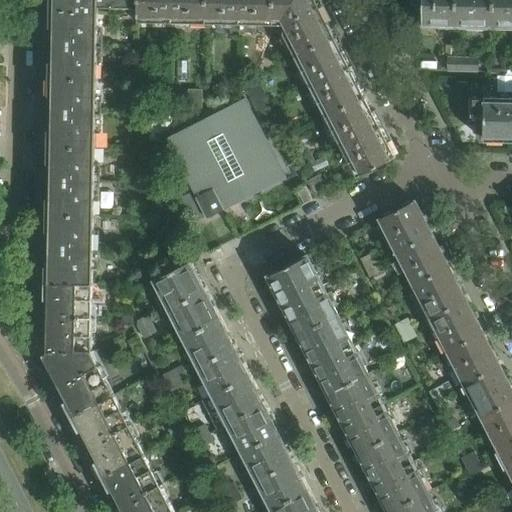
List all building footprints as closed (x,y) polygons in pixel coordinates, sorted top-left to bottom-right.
[(99,12),(100,7),(99,0),(51,0),(52,11),(99,12)] [(175,0),(141,0),(141,8),(141,23),(175,23),(175,0)] [(208,0),(175,0),(175,23),(208,24),(208,0)] [(242,0),(208,0),(208,24),(242,24),(242,0)] [(275,0),(242,0),(242,24),(275,25),(275,0)] [(320,7),(316,0),(275,0),(275,25),(285,25),(320,7)] [(412,0),(414,4),(417,4),(417,8),(419,8),(419,25),(458,26),(459,0),(412,0)] [(459,0),(458,26),(495,27),(495,0),(459,0)] [(511,0),(495,0),(495,27),(511,27),(511,0)] [(336,38),(328,22),(320,7),(285,25),(285,34),(297,57),(336,38)] [(99,46),(99,12),(52,11),(51,27),(55,27),(54,45),(99,46)] [(351,67),(336,38),(297,57),(312,87),(351,67)] [(98,80),(99,50),(99,46),(54,45),(54,63),(51,63),(50,79),(98,80)] [(478,72),(479,58),(457,58),(457,46),(450,46),(450,58),(449,71),(478,72)] [(366,96),(351,67),(312,87),(327,116),(366,96)] [(98,113),(98,95),(98,80),(50,79),(50,95),(53,95),(53,113),(98,113)] [(236,98),(229,84),(215,91),(222,105),(236,98)] [(189,91),(188,113),(202,113),(203,92),(189,91)] [(381,126),(366,96),(327,116),(342,146),(381,126)] [(485,99),(474,98),(473,115),(484,115),(483,122),(485,122),(485,141),(511,141),(511,97),(485,97),(485,99)] [(286,177),(258,123),(246,99),(168,139),(195,192),(207,216),(208,218),(286,177)] [(269,108),(259,114),(263,122),(274,117),(269,108)] [(97,148),(97,118),(98,113),(53,113),(53,131),(49,131),(49,147),(97,148)] [(172,115),(162,115),(161,127),(171,127),(172,115)] [(381,126),(342,146),(358,177),(397,157),(381,126)] [(96,181),(97,164),(97,148),(49,147),(49,163),(52,163),(52,180),(96,181)] [(315,194),(327,188),(319,175),(308,181),(315,194)] [(96,216),(96,199),(96,181),(52,180),(51,199),(48,199),(48,215),(96,216)] [(313,200),(307,187),(298,191),(305,204),(313,200)] [(207,216),(195,192),(183,198),(195,222),(207,216)] [(416,201),(411,203),(410,201),(404,204),(405,206),(392,213),(391,211),(385,214),(387,216),(381,219),(415,285),(450,267),(416,201)] [(95,250),(95,231),(96,216),(48,215),(47,231),(51,231),(51,249),(95,250)] [(182,217),(167,217),(167,228),(183,228),(183,230),(194,230),(193,223),(182,220),(182,217)] [(94,284),(95,267),(95,250),(51,249),(50,267),(47,267),(46,283),(94,284)] [(371,255),(361,260),(363,265),(373,260),(371,255)] [(309,256),(270,276),(285,305),(324,285),(309,256)] [(373,260),(363,265),(366,269),(376,264),(373,260)] [(206,291),(191,262),(156,281),(171,310),(206,291)] [(376,264),(366,269),(368,274),(378,269),(376,264)] [(484,333),(458,282),(450,267),(415,285),(449,351),(484,333)] [(378,269),(368,274),(371,279),(380,274),(378,269)] [(93,317),(94,284),(46,283),(46,299),(50,299),(49,316),(93,317)] [(324,285),(285,305),(300,334),(339,314),(324,285)] [(221,320),(214,307),(206,291),(171,310),(185,338),(221,320)] [(339,314),(300,334),(315,364),(354,344),(339,314)] [(93,352),(93,332),(93,317),(49,316),(49,351),(93,352)] [(149,316),(144,318),(146,321),(148,325),(153,323),(149,316)] [(221,320),(185,338),(200,367),(236,348),(221,320)] [(404,320),(394,325),(397,330),(407,325),(404,320)] [(146,321),(139,324),(139,326),(141,329),(148,325),(146,321)] [(148,325),(150,329),(153,334),(158,332),(153,323),(148,325)] [(407,325),(397,330),(399,335),(409,330),(407,325)] [(150,329),(142,333),(145,338),(153,334),(150,329)] [(409,330),(399,335),(402,340),(412,334),(409,330)] [(511,400),(511,387),(492,347),(484,333),(449,351),(482,415),(511,400)] [(412,334),(402,340),(404,344),(414,339),(412,334)] [(144,351),(136,337),(128,341),(135,356),(144,351)] [(354,344),(315,364),(330,393),(369,373),(354,344)] [(236,348),(200,367),(215,395),(250,377),(236,348)] [(99,365),(94,354),(93,352),(49,351),(49,353),(45,355),(60,385),(99,365)] [(115,395),(106,377),(99,365),(60,385),(69,401),(66,403),(73,417),(115,395)] [(172,371),(174,375),(176,379),(180,377),(176,369),(172,371)] [(384,402),(369,373),(330,393),(345,422),(384,402)] [(174,375),(166,379),(168,383),(176,379),(174,375)] [(180,377),(176,379),(178,383),(180,387),(184,385),(180,377)] [(250,377),(215,395),(229,423),(265,405),(250,377)] [(176,379),(168,383),(170,388),(178,383),(176,379)] [(178,383),(170,388),(172,391),(180,387),(178,383)] [(439,387),(429,392),(431,397),(441,392),(439,387)] [(441,392),(431,397),(433,401),(443,396),(441,392)] [(451,404),(446,394),(443,396),(446,401),(448,406),(451,404)] [(130,425),(124,412),(115,395),(73,417),(80,431),(83,429),(91,445),(130,425)] [(443,396),(433,401),(436,406),(446,401),(443,396)] [(511,400),(482,415),(511,472),(511,400)] [(446,401),(436,406),(438,411),(448,406),(446,401)] [(384,402),(345,422),(360,452),(399,432),(384,402)] [(265,405),(229,423),(244,452),(280,434),(265,405)] [(173,439),(187,432),(182,424),(169,430),(173,439)] [(146,455),(136,436),(130,425),(91,445),(100,461),(96,462),(104,477),(107,475),(146,455)] [(201,428),(203,431),(205,435),(209,433),(205,426),(201,428)] [(203,431),(195,435),(197,439),(205,435),(203,431)] [(399,432),(360,452),(375,481),(414,461),(399,432)] [(214,442),(209,433),(205,435),(207,440),(210,444),(214,442)] [(280,434),(244,452),(259,481),(294,462),(280,434)] [(205,435),(197,439),(199,444),(207,440),(205,435)] [(207,440),(199,444),(201,448),(210,444),(207,440)] [(207,450),(199,454),(208,471),(216,467),(207,450)] [(473,453),(463,458),(465,462),(475,457),(473,453)] [(161,484),(155,472),(146,455),(107,475),(104,477),(111,491),(114,489),(122,504),(161,484)] [(475,457),(465,462),(467,467),(477,461),(475,457)] [(414,461),(375,481),(390,510),(429,490),(414,461)] [(477,461),(467,467),(469,471),(479,466),(477,461)] [(294,462),(259,481),(273,509),(309,490),(294,462)] [(479,466),(469,471),(472,476),(482,471),(479,466)] [(175,511),(166,495),(161,484),(122,504),(125,511),(175,511)] [(231,485),(223,489),(225,493),(233,489),(231,485)] [(233,489),(225,493),(227,497),(235,493),(233,489)] [(319,511),(309,490),(273,509),(274,511),(319,511)] [(440,511),(429,490),(390,510),(390,511),(440,511)] [(235,493),(227,497),(229,501),(237,497),(235,493)]
